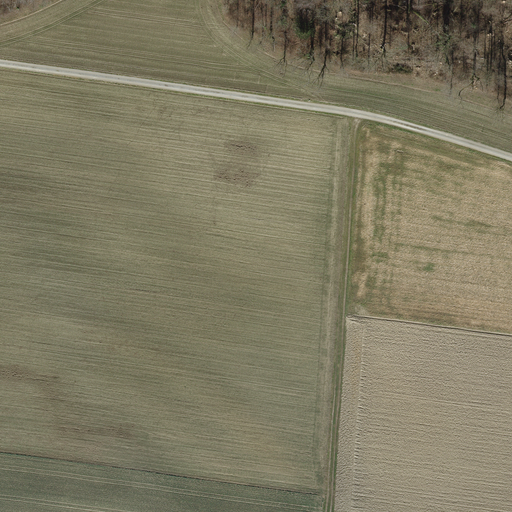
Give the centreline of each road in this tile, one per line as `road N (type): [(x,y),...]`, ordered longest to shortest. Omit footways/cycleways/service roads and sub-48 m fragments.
road 1 (track): [(326,511),(356,114)]
road 2 (track): [(0,65),(356,114)]
road 3 (track): [(356,114),(511,159)]
